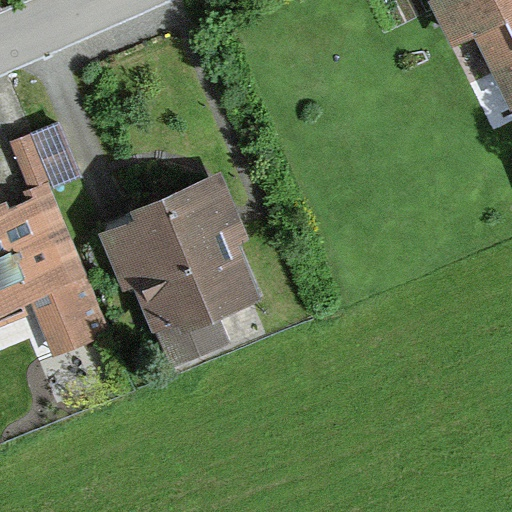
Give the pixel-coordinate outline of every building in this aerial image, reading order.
[(511,0),(446,0),(438,4),(457,42),(475,33),(490,63),(493,62),(511,100),(511,0)] [(49,187),(75,177),(53,124),(28,135),(49,187)] [(27,191),(44,184),(26,136),(8,143),(27,191)] [(243,294),(219,236),(200,189),(151,210),(155,219),(131,229),(125,215),(95,228),(119,285),(137,277),(170,358),(215,339),(204,310),(243,294)] [(63,276),(36,210),(0,224),(0,301),(25,291),(50,354),(88,339),(63,276)]
